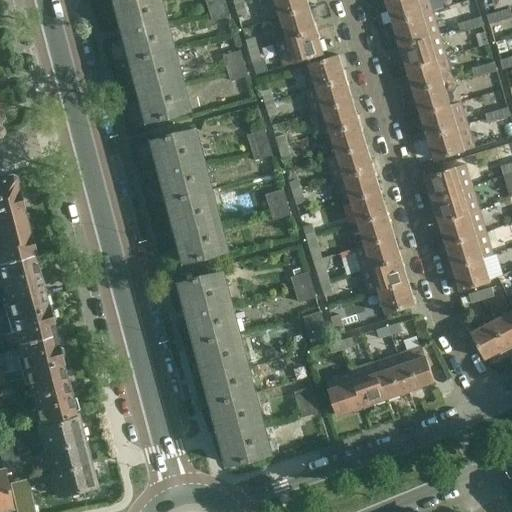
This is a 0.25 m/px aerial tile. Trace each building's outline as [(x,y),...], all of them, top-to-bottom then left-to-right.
[(174,50),(160,0),(118,0),(135,61),(174,50)] [(215,0),(205,0),(208,10),(217,7),(215,0)] [(274,0),(280,18),(310,9),(307,0),(274,0)] [(394,0),(386,3),(394,26),(433,13),(429,0),(394,0)] [(219,13),(228,10),(226,4),(217,7),(219,13)] [(244,4),(235,6),(238,18),(247,16),(244,4)] [(212,22),(221,20),(219,13),(217,7),(208,10),(212,22)] [(317,32),(310,9),(280,18),(287,41),(317,32)] [(498,12),(501,22),(511,18),(511,17),(509,9),(498,12)] [(228,10),(219,13),(221,20),(230,17),(228,10)] [(501,22),(498,12),(486,15),(489,25),(501,22)] [(394,26),(401,48),(440,35),(433,13),(394,26)] [(469,20),(472,31),(484,27),(481,17),(469,20)] [(472,31),(469,20),(458,24),(461,34),(472,31)] [(287,41),(276,44),(276,46),(282,66),(283,67),(294,64),(294,63),(324,54),(317,32),(287,41)] [(485,33),(476,35),(479,47),(489,44),(485,33)] [(401,48),(407,71),(447,58),(440,35),(401,48)] [(249,52),(257,50),(254,39),(245,41),(249,52)] [(174,50),(135,61),(151,122),(190,112),(174,50)] [(257,50),(249,52),(252,63),(261,61),(257,50)] [(233,60),(242,57),(241,51),(231,54),(233,60)] [(231,54),(222,56),(226,69),(235,67),(233,60),(231,54)] [(317,89),(346,79),(339,55),(309,64),(317,89)] [(242,57),(233,60),(235,67),(244,64),(242,57)] [(511,67),(511,60),(511,57),(499,61),(503,71),(511,67)] [(407,71),(414,93),(444,84),(454,81),(447,58),(407,71)] [(482,65),(485,75),(497,72),(494,62),(482,65)] [(237,73),(246,70),(244,64),(235,67),(237,73)] [(485,75),(482,65),(471,69),(473,79),(485,75)] [(230,82),(239,79),(237,73),(235,67),(226,69),(230,82)] [(246,70),(237,73),(239,79),(248,77),(246,70)] [(496,77),(477,82),(480,95),(500,89),(496,77)] [(353,102),(346,79),(317,89),(305,93),(312,116),(324,112),(353,102)] [(451,107),(444,84),(414,93),(421,116),(451,107)] [(265,105),(274,102),(271,90),(261,93),(265,105)] [(274,102),(265,105),(268,116),(278,114),(274,102)] [(324,112),(331,134),(360,124),(353,102),(324,112)] [(421,116),(428,139),(468,126),(461,104),(451,107),(421,116)] [(496,111),(499,120),(510,117),(508,108),(496,111)] [(499,120),(496,111),(485,114),(487,123),(499,120)] [(331,134),(338,157),(367,147),(360,124),(331,134)] [(468,126),(428,139),(435,160),(475,148),(468,126)] [(171,201),(211,190),(195,129),(155,140),(171,201)] [(258,139),(266,137),(264,130),(256,133),(258,139)] [(256,133),(247,135),(251,148),(260,146),(258,139),(256,133)] [(278,150),(288,146),(284,134),(275,138),(278,150)] [(266,137),(258,139),(260,146),(268,143),(266,137)] [(262,152),(270,150),(268,143),(260,146),(262,152)] [(255,161),(263,159),(262,152),(260,146),(251,148),(255,161)] [(288,146),(278,150),(282,161),(292,158),(288,146)] [(367,147),(338,157),(326,160),(333,183),(344,179),(374,170),(367,147)] [(270,150),(262,152),(263,159),(272,156),(270,150)] [(511,174),(511,163),(500,167),(503,177),(511,174)] [(433,201),(473,189),(465,164),(426,177),(433,201)] [(344,179),(351,201),(381,192),(374,170),(344,179)] [(0,179),(0,264),(33,256),(30,244),(33,240),(31,232),(27,230),(14,183),(15,181),(14,177),(11,175),(6,176),(6,178),(0,179)] [(293,194),(302,191),(299,180),(289,183),(293,194)] [(433,201),(440,224),(480,212),(473,189),(433,201)] [(211,190),(171,201),(188,262),(227,252),(211,190)] [(276,198),(286,196),(284,190),(275,192),(276,198)] [(302,191),(293,194),(296,206),(306,202),(302,191)] [(275,192),(266,195),(269,207),(278,205),(276,198),(275,192)] [(351,201),(358,224),(388,215),(381,192),(351,201)] [(286,196),(276,198),(278,205),(287,203),(286,196)] [(280,212),(289,209),(287,203),(278,205),(280,212)] [(272,220),(281,218),(280,212),(278,205),(269,207),(272,220)] [(289,209),(280,212),(281,218),(291,216),(289,209)] [(440,224),(447,246),(487,234),(480,212),(440,224)] [(358,224),(365,247),(395,238),(388,215),(358,224)] [(306,239),(316,237),(312,225),(303,227),(306,239)] [(447,246),(454,270),(484,260),(494,257),(487,234),(447,246)] [(316,237),(306,239),(310,252),(319,249),(316,237)] [(402,260),(395,238),(365,247),(353,251),(360,274),(402,260)] [(0,325),(12,322),(18,344),(54,334),(50,322),(53,319),(51,311),(47,309),(33,256),(0,264),(0,325)] [(409,282),(402,260),(360,274),(367,295),(379,291),(409,282)] [(484,260),(454,270),(461,291),(490,282),(484,260)] [(321,285),(330,282),(326,270),(317,272),(321,285)] [(199,343),(238,333),(223,272),(183,282),(199,343)] [(302,281),(311,278),(309,272),(300,275),(302,281)] [(300,275),(291,278),(294,291),(304,288),(302,281),(300,275)] [(311,278),(302,281),(304,288),(313,285),(311,278)] [(330,282),(321,285),(324,297),(334,294),(330,282)] [(409,282),(379,291),(386,314),(416,305),(409,282)] [(306,294),(315,291),(313,285),(304,288),(306,294)] [(298,303),(308,300),(306,294),(304,288),(294,291),(298,303)] [(479,291),(482,300),(493,297),(491,288),(479,291)] [(315,291),(306,294),(308,300),(317,297),(315,291)] [(482,300),(479,291),(467,294),(470,304),(482,300)] [(507,349),(511,346),(511,305),(511,302),(510,303),(511,307),(511,311),(493,321),(507,349)] [(314,320),(323,318),(321,311),(312,314),(314,320)] [(312,314),(303,316),(306,330),(316,327),(314,320),(312,314)] [(343,327),(341,315),(332,317),(334,329),(343,327)] [(323,318),(314,320),(316,327),(325,324),(323,318)] [(486,360),(507,349),(493,321),(472,332),(486,360)] [(388,327),(391,336),(402,332),(399,323),(388,327)] [(317,334),(327,331),(325,324),(316,327),(317,334)] [(310,343),(319,340),(317,334),(316,327),(306,330),(310,343)] [(391,336),(388,327),(376,330),(379,339),(391,336)] [(327,331),(317,334),(319,340),(329,338),(327,331)] [(199,343),(215,405),(255,394),(238,333),(199,343)] [(18,344),(38,423),(75,413),(60,359),(62,355),(61,347),(56,345),(54,334),(18,344)] [(340,341),(343,350),(354,347),(351,337),(340,341)] [(343,350),(340,341),(328,344),(331,354),(343,350)] [(398,355),(410,390),(435,382),(422,346),(398,355)] [(398,355),(374,363),(386,399),(410,390),(398,355)] [(363,407),(386,399),(374,363),(351,371),(363,407)] [(363,407),(351,371),(326,380),(338,415),(363,407)] [(305,396),(314,393),(312,387),(303,390),(305,396)] [(303,390),(294,393),(298,406),(307,403),(305,396),(303,390)] [(314,393),(305,396),(307,403),(316,400),(314,393)] [(255,394),(215,405),(231,465),(270,455),(255,394)] [(309,409),(319,406),(316,400),(307,403),(309,409)] [(302,419),(311,416),(309,409),(307,403),(298,406),(302,419)] [(319,406),(309,409),(311,416),(321,413),(319,406)] [(45,450),(82,440),(81,439),(83,436),(81,429),(78,428),(75,418),(39,427),(45,450)] [(45,450),(51,473),(88,463),(87,462),(89,459),(87,452),(84,450),(82,440),(45,450)] [(13,459),(9,442),(0,443),(0,459),(1,462),(13,459)] [(1,462),(2,470),(3,474),(22,471),(19,457),(13,459),(1,462)] [(88,463),(51,473),(57,496),(81,489),(82,490),(94,488),(93,484),(95,483),(92,472),(90,472),(88,463)] [(2,470),(0,470),(0,508),(9,506),(3,474),(2,470)] [(8,483),(13,506),(26,503),(21,480),(8,483)]
